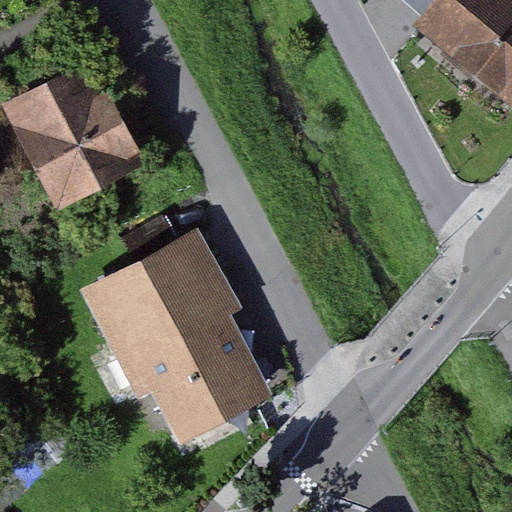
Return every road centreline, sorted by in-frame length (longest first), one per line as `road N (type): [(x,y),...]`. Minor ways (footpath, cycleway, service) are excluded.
road 1 (residential): [(126,0),(353,428)]
road 2 (residential): [(490,265),(346,0)]
road 3 (residential): [(353,428),(393,396),(477,301),(490,265)]
